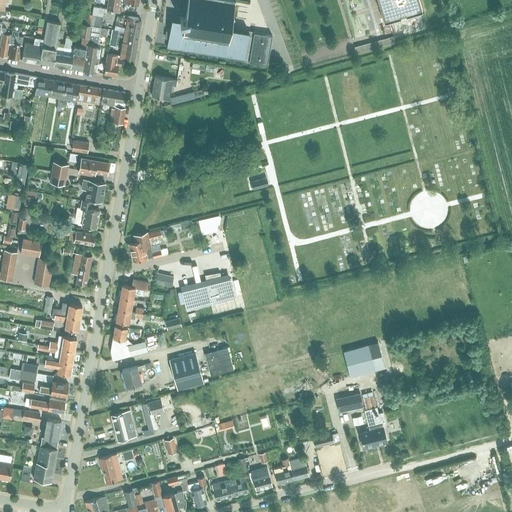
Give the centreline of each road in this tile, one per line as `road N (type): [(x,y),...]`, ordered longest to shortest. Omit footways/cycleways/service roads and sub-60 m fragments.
road 1 (residential): [(64,511),(100,297)]
road 2 (residential): [(100,297),(139,86)]
road 3 (residential): [(224,511),(392,470)]
road 4 (residential): [(139,86),(0,62)]
road 5 (residential): [(511,438),(392,470)]
